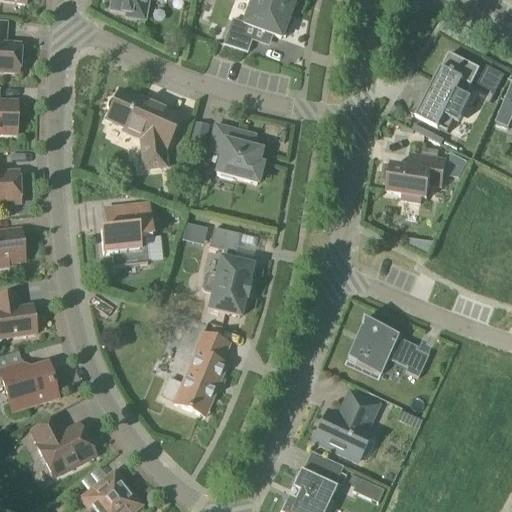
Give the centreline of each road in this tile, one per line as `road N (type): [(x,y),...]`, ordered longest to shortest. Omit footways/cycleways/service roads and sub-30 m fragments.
road 1 (residential): [(209,511),(153,467),(107,405),(87,354),(63,228),(69,30)]
road 2 (residential): [(367,123),(216,94),(69,30)]
road 3 (residential): [(247,511),(301,393),(340,278)]
road 4 (residential): [(511,346),(340,278)]
road 5 (residential): [(340,278),(367,123)]
road 6 (residential): [(367,123),(395,0)]
